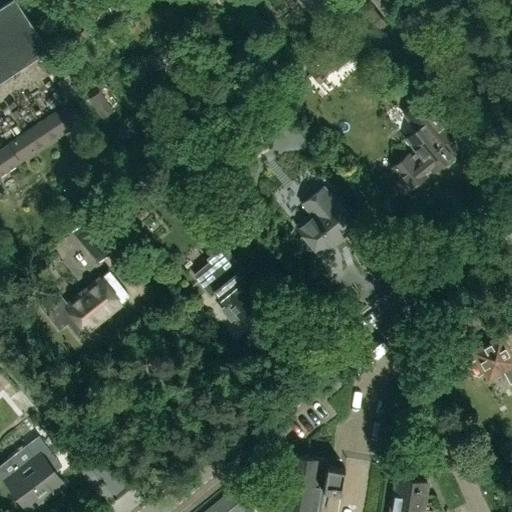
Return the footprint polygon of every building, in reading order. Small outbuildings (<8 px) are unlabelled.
[(15,0),(7,0),(0,5),(0,80),(48,48),(15,0)] [(106,0),(112,12),(137,2),(135,0),(106,0)] [(301,0),(312,12),(327,0),(301,0)] [(359,48),(386,24),(370,5),(342,28),(359,48)] [(318,85),(351,57),(336,40),(303,67),(318,85)] [(429,88),(432,77),(409,72),(404,93),(418,96),(420,86),(429,88)] [(435,88),(427,94),(443,114),(451,108),(435,88)] [(0,173),(19,162),(81,121),(69,102),(7,143),(0,147),(0,173)] [(426,173),(431,170),(432,171),(454,153),(436,131),(445,124),(427,102),(413,114),(422,124),(405,138),(416,152),(411,156),(409,153),(391,167),(399,178),(394,182),(404,195),(428,176),(426,173)] [(331,196),(323,186),(302,203),(310,213),(295,225),(320,256),(358,226),(332,195),(331,196)] [(220,234),(246,266),(263,252),(249,235),(247,237),(235,222),(220,234)] [(124,239),(141,255),(152,244),(136,227),(124,239)] [(82,244),(98,263),(116,248),(99,229),(82,244)] [(210,296),(215,292),(225,304),(220,308),(230,320),(237,314),(239,317),(254,304),(252,303),(259,298),(249,287),(250,286),(238,273),(244,269),(223,244),(206,258),(208,262),(193,275),(210,296)] [(56,289),(38,304),(58,329),(66,323),(78,337),(128,296),(108,271),(85,290),(92,299),(83,306),(76,297),(68,303),(56,289)] [(511,365),(511,366),(496,339),(483,346),(479,345),(476,347),(475,350),(471,353),(475,359),(467,364),(467,368),(470,374),(474,376),(482,372),(485,377),(499,369),(507,383),(511,380),(511,365)] [(38,454),(4,479),(28,510),(62,484),(47,464),(55,458),(43,442),(34,449),(38,454)] [(286,452),(275,511),(316,511),(321,488),(340,492),(344,468),(321,464),(322,458),(286,452)] [(244,511),(270,491),(253,471),(203,511),(244,511)] [(423,511),(429,482),(399,477),(393,510),(388,510),(387,511),(423,511)]
